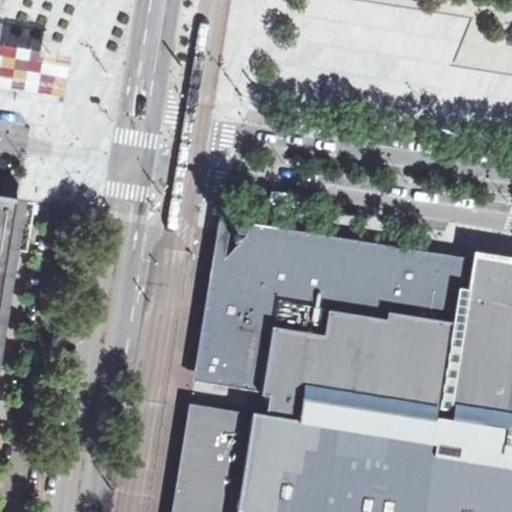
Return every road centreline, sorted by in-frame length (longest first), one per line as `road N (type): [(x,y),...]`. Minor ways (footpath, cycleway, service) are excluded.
road 1 (secondary): [(121,166),(64,511)]
road 2 (residential): [(206,181),(511,226)]
road 3 (residential): [(511,178),(208,133)]
road 4 (secondary): [(88,511),(128,265)]
